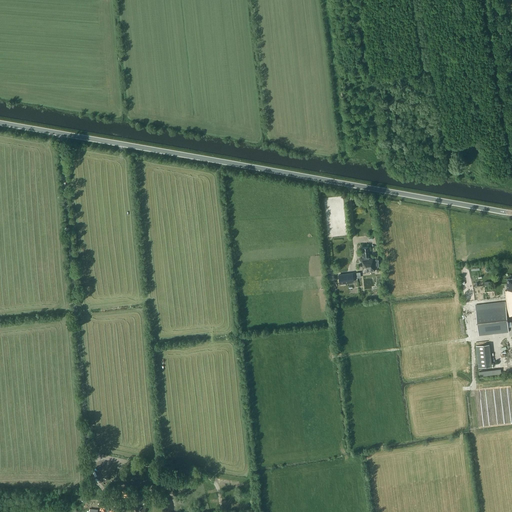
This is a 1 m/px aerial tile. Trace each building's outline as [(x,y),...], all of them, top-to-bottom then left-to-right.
[(362,259),(363,271),(374,270),(373,257),(368,258),(368,257),(370,257),(368,246),(361,246),(362,255),(363,259),(362,259)] [(353,281),(352,273),(339,274),(340,283),(353,281)] [(475,305),(479,335),(509,331),(507,316),(509,316),(511,315),(511,277),(507,278),(508,284),(507,284),(507,290),(506,290),(508,314),(507,314),(505,302),(475,305)] [(479,368),(492,366),(489,344),(476,346),(479,368)] [(479,371),(480,376),(502,372),(501,368),(479,371)] [(144,511),(145,508),(140,507),(141,501),(117,499),(115,511),(144,511)]
